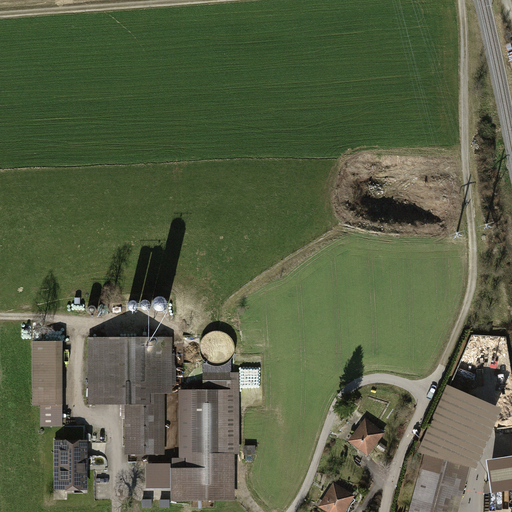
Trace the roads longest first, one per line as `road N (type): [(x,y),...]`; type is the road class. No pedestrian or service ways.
road 1 (track): [(461,0),(474,278),(428,394)]
road 2 (track): [(466,169),(436,170),(428,202),(343,228),(237,298),(228,328),(240,359)]
road 3 (track): [(161,473),(118,473),(116,422),(86,414),(79,399),(77,324),(0,317)]
road 4 (track): [(428,394),(394,378),(362,380),(342,400),(292,511)]
road 5 (track): [(0,14),(184,0)]
road 6 (track): [(385,511),(428,394)]
